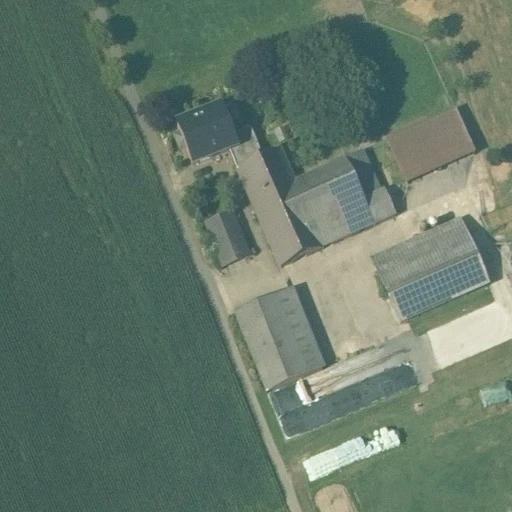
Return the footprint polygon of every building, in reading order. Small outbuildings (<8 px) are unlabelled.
[(221,112),(176,130),(192,169),(234,152),(237,151),(231,139),(221,112)] [(474,157),(456,112),(385,140),(404,186),(474,157)] [(249,131),(231,139),(237,151),(234,152),(242,170),(237,173),(280,270),(396,218),(384,192),(363,202),(345,162),(294,185),(280,154),(263,161),(249,131)] [(207,229),(223,270),(249,259),(233,218),(207,229)] [(402,325),(489,286),(459,222),(373,261),(402,325)] [(287,292),(234,314),(267,393),(320,371),(287,292)] [(511,382),(482,389),(486,407),(511,400),(511,382)] [(398,424),(350,443),(358,461),(405,442),(398,424)]
